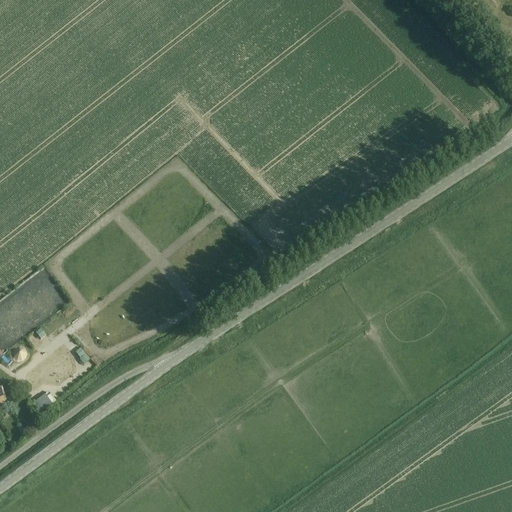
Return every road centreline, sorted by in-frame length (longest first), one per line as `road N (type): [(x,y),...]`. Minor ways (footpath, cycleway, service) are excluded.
road 1 (tertiary): [(169,362),(510,141)]
road 2 (tertiary): [(0,488),(169,362)]
road 3 (unclassified): [(169,362),(114,382),(0,467)]
